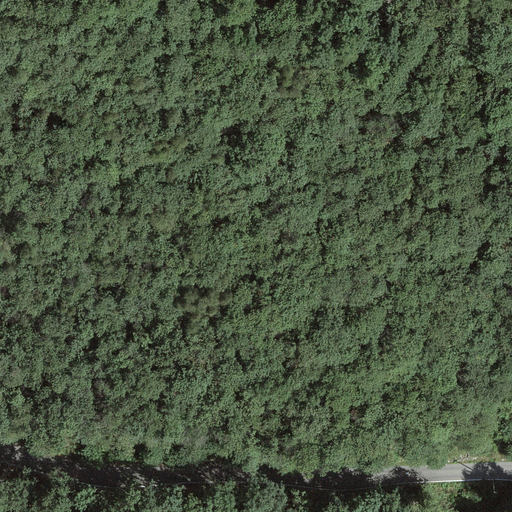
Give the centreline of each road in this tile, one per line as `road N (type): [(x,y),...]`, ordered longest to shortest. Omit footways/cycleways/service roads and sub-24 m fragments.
road 1 (unclassified): [(0,450),(117,477),(511,471)]
road 2 (unclassified): [(511,67),(370,0)]
